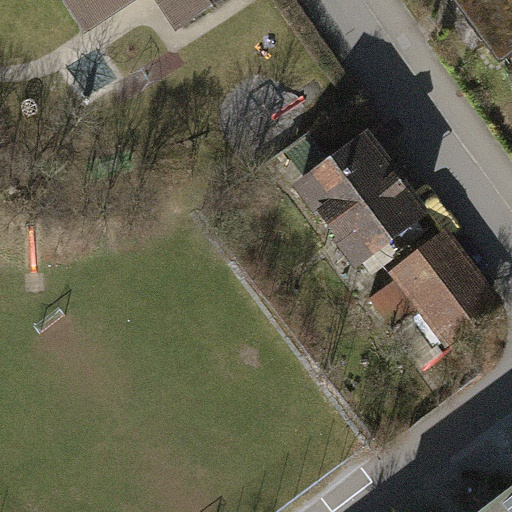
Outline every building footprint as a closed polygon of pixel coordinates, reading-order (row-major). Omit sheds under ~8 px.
[(53,0),(81,42),(145,0),(150,0),(178,41),(240,0),(53,0)] [(511,0),(441,0),(497,80),(511,69),(511,0)] [(367,144),(292,197),(347,275),(422,221),(367,144)] [(447,240),(390,284),(438,345),(495,301),(447,240)] [(511,511),(511,501),(496,511),(511,511)]
